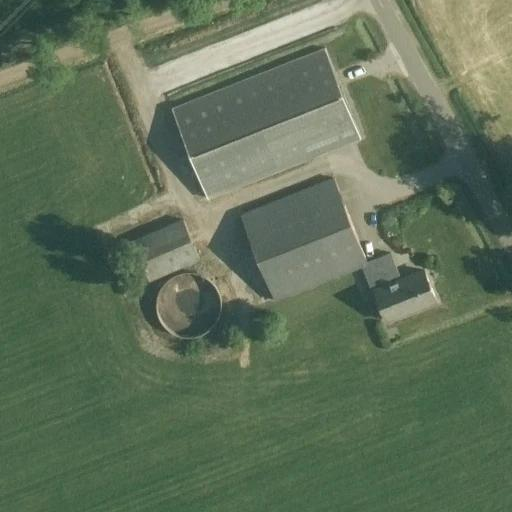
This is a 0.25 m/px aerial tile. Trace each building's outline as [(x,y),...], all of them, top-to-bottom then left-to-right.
[(361,138),(326,50),(174,110),(209,199),(361,138)] [(426,193),(449,184),(442,169),(420,178),(426,193)] [(367,263),(334,179),(242,215),(276,301),(362,267),(373,293),(375,293),(386,321),(437,302),(425,272),(401,281),(391,254),(367,263)] [(201,261),(184,220),(134,241),(151,282),(201,261)] [(116,240),(114,227),(101,229),(103,242),(116,240)] [(158,304),(158,306),(158,307),(158,308),(158,309),(158,310),(158,311),(159,312),(159,313),(159,314),(160,315),(160,316),(160,317),(161,318),(161,320),(162,321),(163,322),(163,323),(164,324),(165,325),(165,326),(166,327),(167,328),(168,329),(169,329),(169,330),(170,331),(171,331),(172,332),(173,333),(174,333),(175,334),(176,334),(177,335),(178,335),(179,336),(180,336),(181,336),(182,337),(183,337),(184,337),(186,337),(187,337),(188,337),(189,337),(190,337),(191,337),(192,337),(193,337),(194,337),(196,337),(197,337),(198,337),(199,336),(200,336),(201,336),(202,335),(203,335),(204,334),(205,334),(206,333),(207,333),(208,332),(209,331),(210,331),(211,330),(211,329),(212,329),(213,328),(214,327),(214,326),(215,325),(216,324),(216,323),(217,322),(218,321),(219,320),(219,319),(220,317),(220,316),(220,315),(221,314),(221,313),(221,312),(221,311),(222,310),(222,309),(222,308),(222,307),(222,305),(222,304),(222,303),(222,302),(222,301),(221,300),(221,299),(221,298),(221,297),(220,296),(220,295),(220,294),(219,293),(219,291),(218,290),(217,289),(216,288),(216,287),(215,286),(214,285),(214,284),(213,283),(212,282),(211,282),(211,281),(210,280),(209,280),(208,279),(207,278),(206,278),(205,277),(204,277),(203,276),(202,276),(201,275),(200,275),(199,275),(198,274),(197,274),(196,274),(194,274),(193,274),(192,274),(191,274),(190,273),(189,274),(188,274),(187,274),(186,274),(184,274),(183,274),(182,274),(181,275),(180,275),(179,275),(178,276),(177,276),(176,277),(175,277),(174,278),(173,278),(172,279),(171,280),(170,280),(169,281),(169,282),(168,282),(167,283),(166,284),(165,285),(165,286),(164,287),(163,288),(163,289),(162,289),(162,290),(161,291),(161,293),(160,294),(160,295),(160,296),(159,297),(159,298),(159,299),(158,300),(158,301),(158,302),(158,303),(158,304)]
